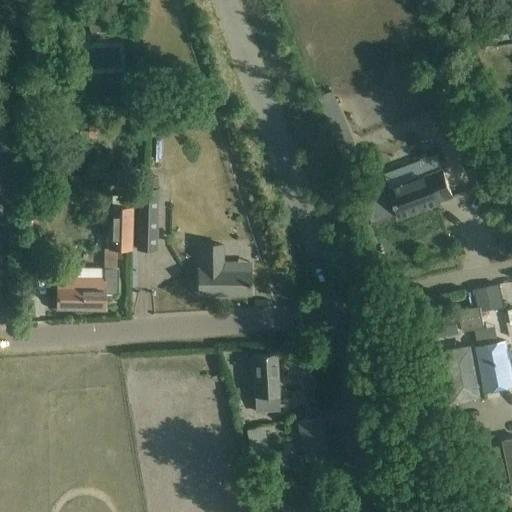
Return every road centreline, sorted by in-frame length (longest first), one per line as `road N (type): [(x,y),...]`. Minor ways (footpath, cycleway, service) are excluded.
road 1 (unclassified): [(0,343),(310,315),(333,301)]
road 2 (unclassified): [(333,301),(222,0)]
road 3 (unclassified): [(370,511),(333,301)]
road 4 (unclassified): [(333,301),(362,285),(511,259)]
